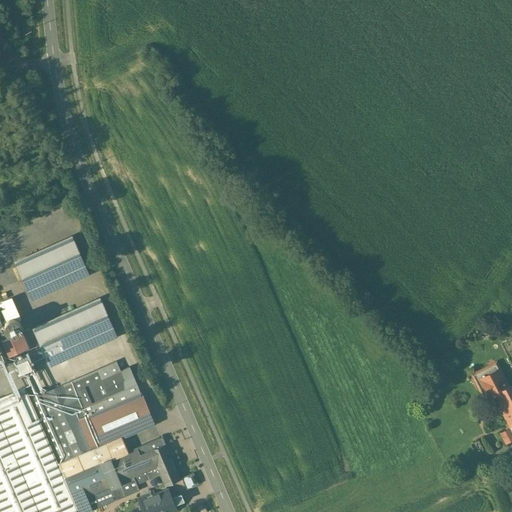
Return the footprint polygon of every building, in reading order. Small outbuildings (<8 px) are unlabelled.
[(71,237),(16,262),(32,299),(88,274),(71,237)] [(9,298),(2,301),(5,308),(1,310),(6,321),(7,321),(8,320),(9,319),(10,319),(12,318),(14,318),(15,318),(15,319),(17,319),(18,320),(9,298)] [(99,299),(33,328),(49,365),(115,335),(99,299)] [(14,318),(12,318),(10,319),(9,319),(8,320),(7,321),(6,321),(6,322),(5,323),(5,324),(4,325),(4,327),(4,329),(5,330),(5,331),(6,332),(7,333),(8,334),(9,334),(11,335),(13,335),(14,335),(16,334),(18,333),(19,332),(20,331),(20,330),(21,328),(21,327),(21,325),(21,324),(20,323),(19,322),(18,320),(17,319),(15,319),(15,318),(14,318)] [(18,334),(3,341),(9,356),(13,354),(12,354),(25,349),(18,334)] [(25,349),(12,354),(13,354),(23,377),(35,372),(25,349)] [(116,361),(37,395),(66,460),(91,449),(122,436),(154,423),(141,393),(141,394),(80,420),(75,410),(127,387),(120,370),(116,361)] [(493,394),(508,387),(496,365),(478,374),(483,384),(480,385),(487,399),(494,395),(493,394)] [(127,387),(75,410),(80,420),(141,394),(136,382),(129,366),(120,370),(127,387)] [(510,427),(511,430),(511,384),(508,387),(493,394),(494,395),(510,427)] [(37,395),(30,399),(25,387),(0,397),(0,511),(76,511),(79,511),(86,511),(91,510),(76,473),(101,463),(100,462),(110,458),(110,459),(118,456),(118,455),(128,451),(122,436),(91,449),(66,460),(37,395)] [(506,443),(511,440),(511,430),(510,427),(500,433),(506,443)] [(118,456),(110,459),(110,458),(100,462),(101,463),(76,473),(91,510),(139,490),(136,482),(149,477),(149,479),(160,474),(150,450),(165,444),(162,437),(128,451),(118,455),(118,456)] [(173,464),(167,450),(169,449),(167,444),(165,445),(165,444),(150,450),(160,474),(165,485),(168,484),(169,485),(172,484),(171,483),(173,482),(173,483),(177,482),(176,481),(180,479),(175,467),(174,464),(173,464)] [(510,477),(511,475),(511,454),(501,461),(510,477)] [(192,474),(183,478),(187,487),(196,483),(192,474)] [(168,489),(155,495),(154,491),(138,498),(144,511),(168,511),(176,509),(168,489)]
